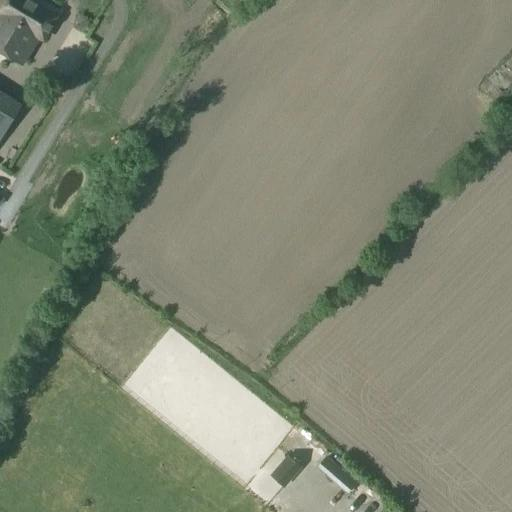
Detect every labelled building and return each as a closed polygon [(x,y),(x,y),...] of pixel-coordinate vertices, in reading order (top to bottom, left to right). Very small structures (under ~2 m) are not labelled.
[(0,50),(22,64),(26,59),(38,38),(43,41),(44,39),(58,16),(31,0),(2,0),(0,3),(0,50)] [(511,56),(480,87),(499,108),(511,95),(511,56)] [(209,489),(225,460),(209,452),(194,481),(209,489)] [(301,467),(288,456),(271,476),(284,487),(301,467)] [(348,493),(356,484),(354,483),(325,457),(317,466),(348,493)] [(273,511),(279,499),(268,494),(260,511),(273,511)]
